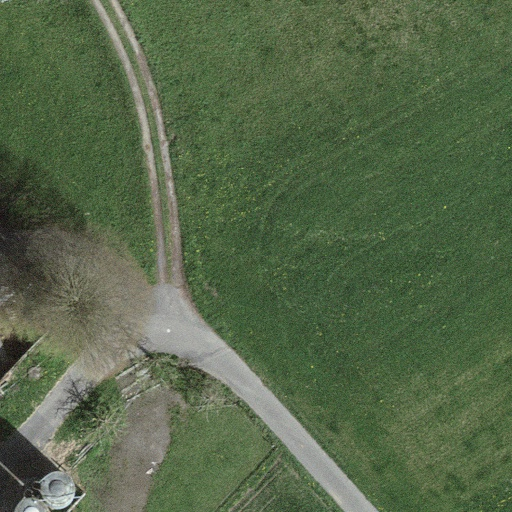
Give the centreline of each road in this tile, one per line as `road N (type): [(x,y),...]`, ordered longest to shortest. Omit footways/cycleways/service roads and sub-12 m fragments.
road 1 (track): [(170,310),(361,511)]
road 2 (track): [(0,184),(170,310)]
